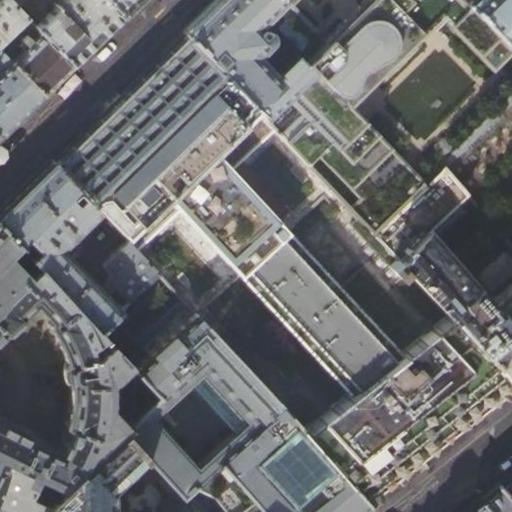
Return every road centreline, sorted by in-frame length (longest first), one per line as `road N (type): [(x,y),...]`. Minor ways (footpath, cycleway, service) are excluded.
road 1 (residential): [(0,172),(173,0)]
road 2 (residential): [(417,511),(511,436)]
